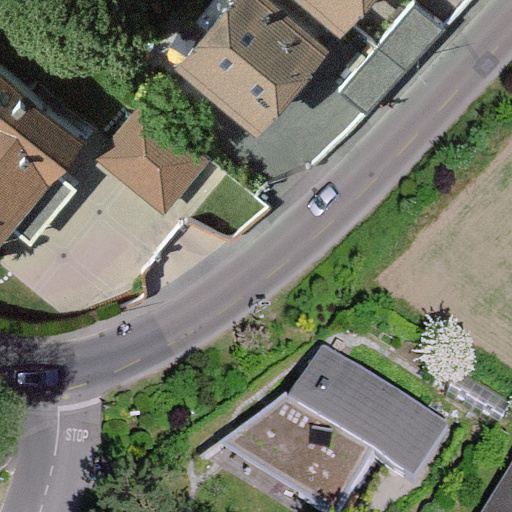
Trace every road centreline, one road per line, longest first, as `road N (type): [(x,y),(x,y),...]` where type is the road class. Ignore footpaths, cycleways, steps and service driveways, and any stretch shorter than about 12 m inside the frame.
road 1 (tertiary): [(57,373),(166,337),(258,273),(511,13)]
road 2 (residential): [(57,373),(56,456),(41,511)]
